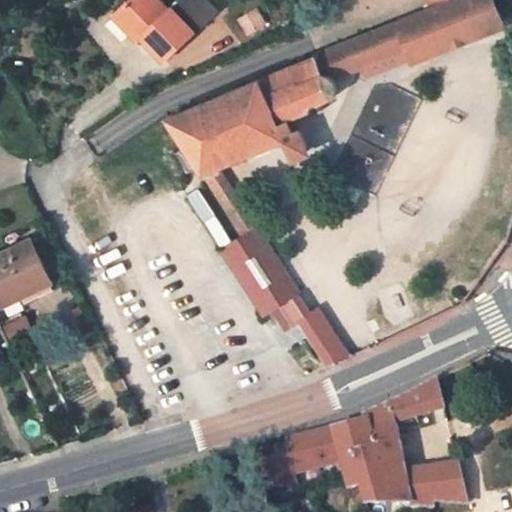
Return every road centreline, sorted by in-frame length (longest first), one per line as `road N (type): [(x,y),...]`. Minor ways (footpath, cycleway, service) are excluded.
road 1 (tertiary): [(511,324),(350,388),(163,444)]
road 2 (unknown): [(293,405),(229,285),(209,276),(165,301),(165,320),(225,426)]
road 3 (residential): [(85,152),(51,182),(163,444)]
road 4 (unknown): [(232,63),(85,152)]
road 5 (tertiary): [(163,444),(0,491)]
